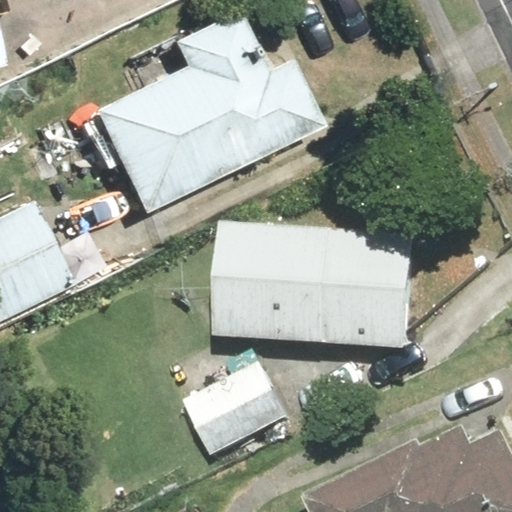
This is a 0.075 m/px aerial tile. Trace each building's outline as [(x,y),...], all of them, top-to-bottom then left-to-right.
[(144,209),(325,122),(293,54),(272,64),(240,0),(236,0),(167,34),(182,66),(95,108),(144,209)] [(0,25),(0,66),(10,64),(0,25)] [(27,193),(0,207),(0,318),(73,279),(27,193)] [(437,220),(230,214),(226,339),(433,346),(437,220)] [(222,335),(167,365),(220,459),(311,409),(280,352),(243,372),(222,335)] [(433,424),(305,495),(314,511),(511,511),(511,440),(511,439),(498,446),(482,418),(442,440),(433,424)]
